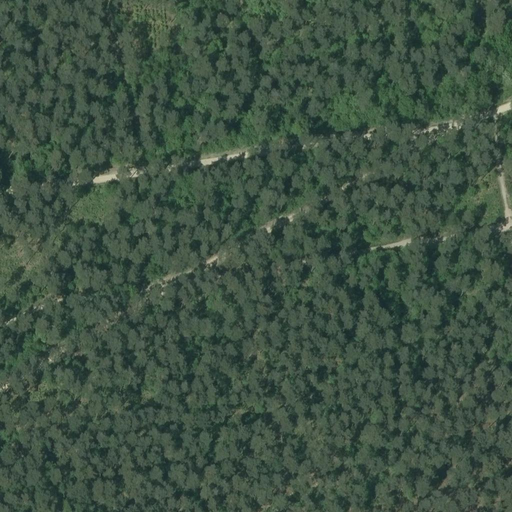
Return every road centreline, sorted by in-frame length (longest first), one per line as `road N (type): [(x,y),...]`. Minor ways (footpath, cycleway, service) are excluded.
road 1 (track): [(0,386),(453,125)]
road 2 (unknown): [(0,323),(43,304),(96,302),(511,225)]
road 3 (track): [(0,191),(453,125)]
